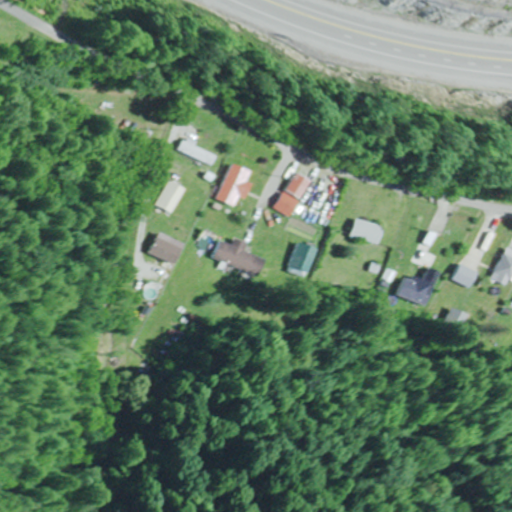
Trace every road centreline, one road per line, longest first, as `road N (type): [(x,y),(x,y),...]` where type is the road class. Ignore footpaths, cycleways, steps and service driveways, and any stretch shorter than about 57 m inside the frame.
road 1 (residential): [(17,0),(330,153),(511,198)]
road 2 (primary): [(511,68),(416,50),(286,0)]
